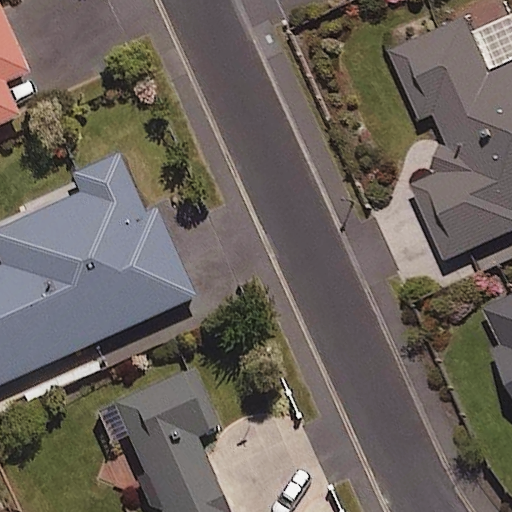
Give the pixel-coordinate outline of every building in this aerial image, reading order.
[(0,0),(0,132),(23,122),(8,88),(33,77),(0,2),(0,0)] [(511,19),(477,35),(472,23),(394,57),(422,121),(432,117),(456,172),(418,189),(450,263),(511,235),(511,19)] [(152,220),(125,158),(80,178),(88,197),(0,236),(0,252),(8,272),(0,275),(0,392),(199,305),(160,217),(152,220)] [(511,301),(488,313),(506,351),(496,355),(511,388),(511,301)] [(221,433),(197,379),(121,412),(164,511),(231,511),(201,442),(221,433)]
